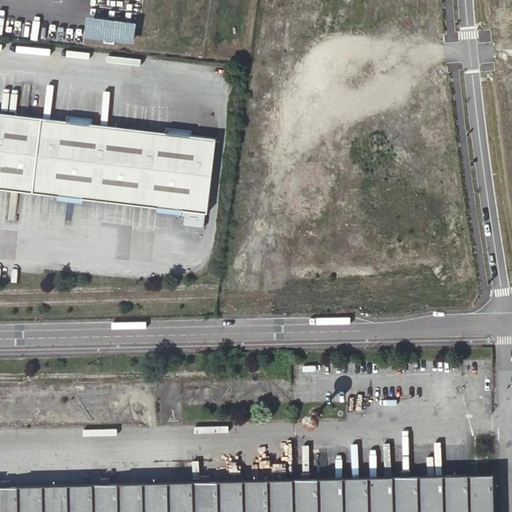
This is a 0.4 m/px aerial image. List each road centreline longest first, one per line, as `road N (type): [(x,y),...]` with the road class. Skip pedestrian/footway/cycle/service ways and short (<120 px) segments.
road 1 (unclassified): [(0,339),(505,321)]
road 2 (residential): [(505,321),(469,52)]
road 3 (unclassified): [(510,511),(505,321)]
